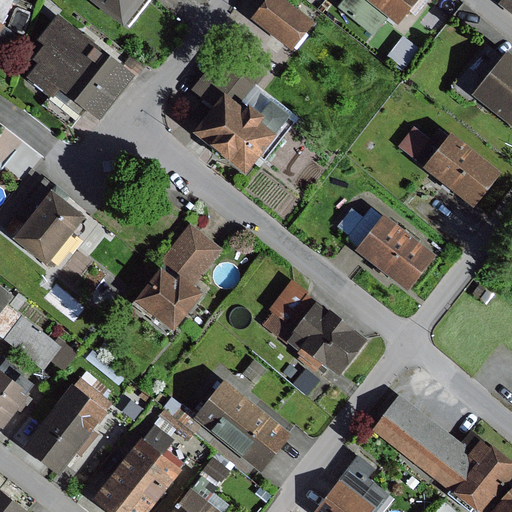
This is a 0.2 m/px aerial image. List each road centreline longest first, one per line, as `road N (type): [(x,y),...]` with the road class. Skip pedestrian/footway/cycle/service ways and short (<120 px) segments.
road 1 (residential): [(131,127),(412,341)]
road 2 (residential): [(278,511),(412,341)]
road 3 (residential): [(412,341),(511,213)]
road 4 (residential): [(0,108),(83,161),(107,153),(131,127)]
road 5 (residential): [(225,0),(131,127)]
road 6 (residential): [(412,341),(511,427)]
